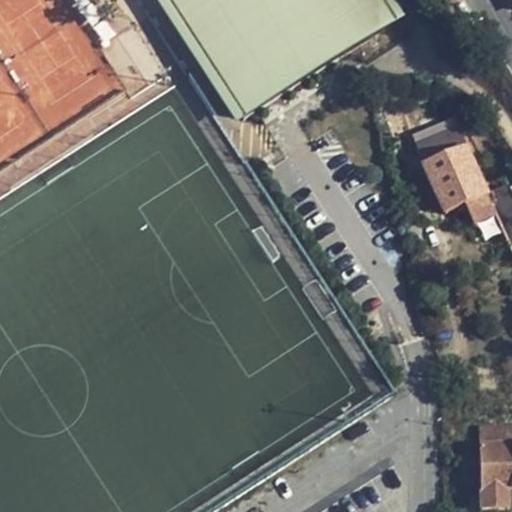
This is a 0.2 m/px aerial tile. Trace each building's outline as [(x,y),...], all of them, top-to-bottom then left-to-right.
[(255,108),(393,19),(380,0),(164,0),(240,117),(255,108)] [(440,131),(414,142),(418,152),(444,141),(440,131)] [(444,141),(418,152),(444,211),(465,201),(474,221),(493,213),(511,250),(511,249),(511,195),(506,182),(484,192),(481,186),(458,135),(444,141)] [(503,176),(481,186),(484,192),(506,182),(503,176)] [(511,362),(479,363),(480,424),(511,420),(511,362)] [(480,428),(511,427),(511,420),(480,424),(480,428)] [(511,427),(480,428),(481,446),(511,445),(511,427)] [(508,493),(511,493),(511,445),(481,446),(482,511),(483,511),(508,511),(508,493)]
